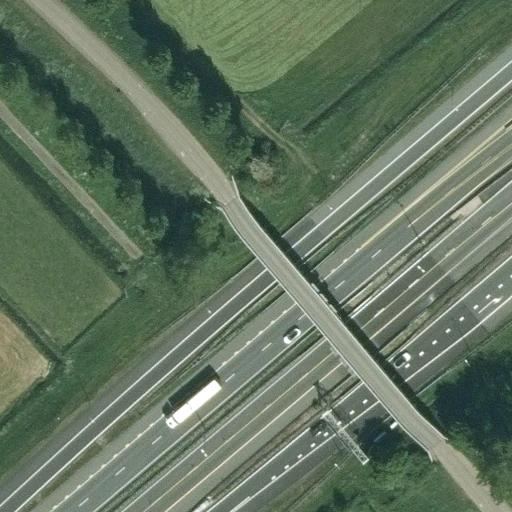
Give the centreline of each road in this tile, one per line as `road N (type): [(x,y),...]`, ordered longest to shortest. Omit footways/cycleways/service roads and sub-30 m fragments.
road 1 (motorway): [(511,76),(13,511)]
road 2 (motorway): [(511,141),(74,511)]
road 3 (motorway): [(146,511),(511,202)]
road 4 (unclassified): [(497,511),(219,186)]
road 5 (motorway): [(225,511),(511,272)]
road 6 (unclassified): [(38,0),(122,77),(219,186)]
road 7 (unknown): [(115,0),(257,151)]
